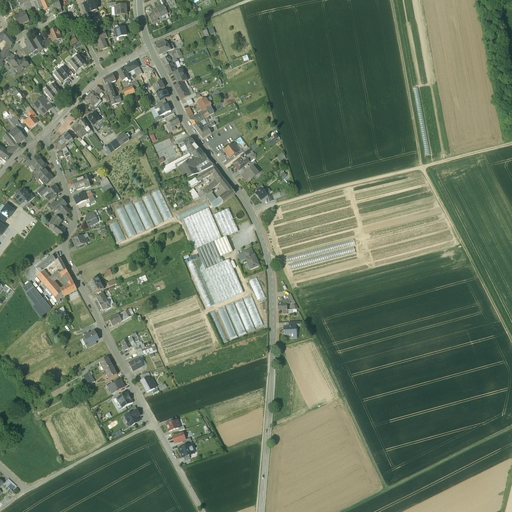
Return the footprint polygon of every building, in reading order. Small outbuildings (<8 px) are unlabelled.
[(40,9),(44,7),(40,0),(35,0),(20,8),(23,14),(25,13),(29,12),(33,12),(35,9),(40,11),(40,9)] [(40,0),(44,7),(46,11),(49,10),(49,6),(46,0),(40,0)] [(58,0),(53,0),(54,0),(53,1),(54,2),(53,3),(52,5),(53,8),(57,15),(62,12),(59,3),(58,0)] [(173,0),(169,0),(167,1),(170,9),(177,6),(173,0)] [(93,2),(84,5),(87,13),(96,10),(97,9),(93,2)] [(119,6),(113,6),(113,7),(115,7),(115,16),(125,15),(125,11),(126,11),(126,5),(119,6)] [(166,5),(151,12),(152,14),(148,16),(149,18),(152,24),(158,21),(157,20),(170,13),(166,5)] [(23,14),(13,18),(16,27),(23,24),(24,25),(29,23),(25,13),(23,14)] [(125,27),(114,30),(116,38),(127,36),(125,27)] [(58,30),(49,33),(53,43),(62,39),(58,30)] [(205,39),(209,37),(206,30),(200,33),(202,37),(204,36),(205,39)] [(105,32),(98,35),(100,40),(97,42),(100,51),(108,48),(105,39),(107,38),(105,32)] [(43,42),(41,38),(34,42),(33,39),(26,43),(28,47),(32,53),(38,50),(40,53),(47,48),(43,42)] [(0,55),(0,65),(13,44),(10,40),(6,43),(7,45),(0,55)] [(165,41),(155,45),(156,49),(159,56),(171,51),(169,46),(167,47),(165,41)] [(28,47),(22,51),(26,57),(32,53),(28,47)] [(176,59),(182,56),(179,51),(167,56),(168,58),(170,57),(174,55),(176,59)] [(14,57),(9,54),(5,62),(9,64),(10,63),(15,59),(14,57)] [(85,65),(79,57),(76,59),(76,58),(73,60),(80,69),(85,65)] [(168,58),(162,61),(165,68),(173,64),(170,57),(168,58)] [(21,62),(18,62),(16,59),(15,59),(10,63),(18,74),(29,66),(24,60),(21,62)] [(80,69),(73,60),(71,62),(72,63),(69,64),(76,72),(80,69)] [(136,62),(125,68),(128,74),(134,70),(138,68),(136,62)] [(173,64),(165,68),(167,73),(175,70),(173,64)] [(64,69),(62,71),(61,70),(59,71),(66,80),(71,77),(64,69)] [(128,76),(124,69),(118,72),(122,79),(124,78),(128,76)] [(177,72),(173,74),(176,81),(178,86),(182,84),(187,81),(185,77),(184,77),(181,70),(179,71),(177,72)] [(66,80),(59,71),(56,73),(57,74),(55,76),(62,84),(66,80)] [(112,75),(103,80),(105,86),(110,84),(116,82),(112,75)] [(161,82),(153,87),(156,93),(159,92),(160,94),(165,92),(163,89),(165,88),(161,82)] [(110,84),(105,86),(110,101),(112,106),(121,103),(119,98),(115,99),(110,84)] [(178,86),(174,87),(178,94),(185,90),(182,84),(178,86)] [(61,94),(55,86),(52,88),(52,87),(49,89),(56,98),(61,94)] [(102,92),(97,87),(94,90),(99,95),(102,92)] [(132,87),(123,90),(125,96),(135,92),(133,88),(132,87)] [(151,95),(156,93),(153,87),(148,89),(151,95)] [(56,98),(49,89),(47,91),(48,92),(45,93),(52,101),(56,98)] [(185,90),(178,94),(181,101),(185,99),(189,97),(185,90)] [(165,92),(160,94),(159,92),(156,93),(158,96),(157,97),(158,99),(159,99),(160,101),(164,100),(169,97),(166,91),(165,92)] [(189,96),(191,99),(200,95),(204,93),(203,91),(199,93),(198,92),(189,96)] [(97,98),(92,93),(86,99),(86,100),(89,103),(90,103),(94,106),(96,103),(100,100),(97,98)] [(194,106),(191,99),(182,104),(185,110),(194,106)] [(214,114),(205,99),(196,104),(202,114),(201,114),(204,120),(214,114)] [(44,104),(40,100),(36,103),(38,106),(35,108),(42,116),(47,112),(46,110),(49,108),(46,104),(46,103),(44,104)] [(157,106),(153,108),(155,111),(167,105),(166,103),(157,106)] [(167,105),(155,111),(156,114),(157,114),(159,117),(161,116),(171,112),(168,105),(167,105)] [(93,115),(89,118),(91,121),(90,122),(93,125),(101,118),(97,113),(97,112),(93,115)] [(195,117),(190,121),(193,127),(204,121),(201,114),(195,117)] [(35,119),(33,116),(31,117),(29,119),(24,119),(23,120),(22,123),(24,124),(26,125),(30,129),(38,123),(35,119)] [(180,124),(176,118),(169,122),(170,124),(166,126),(170,133),(172,132),(176,130),(174,127),(180,124)] [(94,134),(83,120),(79,123),(81,126),(82,127),(90,137),(94,134)] [(204,121),(193,127),(199,134),(203,132),(202,131),(201,130),(206,127),(210,125),(209,123),(206,125),(204,121)] [(24,131),(20,125),(15,128),(16,129),(20,134),(24,131)] [(81,126),(74,131),(79,137),(86,132),(82,127),(81,126)] [(207,128),(202,131),(203,132),(199,134),(202,139),(211,134),(208,129),(209,129),(208,128),(207,128)] [(20,134),(16,129),(8,135),(17,146),(25,140),(20,134)] [(145,138),(141,131),(135,135),(139,142),(145,138)] [(8,135),(7,133),(3,138),(10,147),(9,148),(13,153),(19,148),(17,146),(8,135)] [(67,133),(60,139),(66,146),(73,140),(67,133)] [(122,136),(117,140),(121,146),(124,143),(125,144),(130,140),(128,138),(129,138),(128,137),(129,136),(127,134),(126,135),(125,135),(123,137),(122,136)] [(58,141),(53,145),(56,150),(58,148),(61,150),(62,150),(66,147),(66,146),(60,139),(58,141)] [(198,149),(189,139),(179,145),(185,156),(162,168),(165,174),(182,165),(188,161),(188,162),(192,160),(202,154),(198,149)] [(117,140),(110,145),(115,150),(121,146),(117,140)] [(259,146),(257,143),(249,149),(252,152),(257,148),(257,147),(259,146)] [(235,145),(234,144),(225,151),(230,158),(234,156),(238,153),(238,152),(235,148),(236,147),(236,146),(235,145)] [(115,150),(110,145),(106,147),(108,150),(109,149),(112,153),(115,150)] [(5,152),(0,148),(0,158),(5,162),(10,156),(5,152)] [(202,154),(192,160),(188,162),(192,168),(195,167),(207,160),(202,154)] [(47,166),(39,157),(31,163),(36,170),(34,172),(36,175),(45,168),(47,166)] [(241,158),(233,164),(238,171),(250,162),(247,159),(244,162),(241,158)] [(210,163),(197,170),(195,167),(192,168),(188,162),(188,161),(182,165),(189,177),(213,166),(210,163)] [(215,167),(188,183),(191,187),(212,175),(218,172),(215,167)] [(251,169),(244,175),(245,177),(244,178),(248,183),(259,174),(253,167),(251,169)] [(36,175),(35,177),(38,180),(40,179),(45,185),(53,178),(45,168),(36,175)] [(77,168),(72,170),(71,169),(64,172),(67,178),(79,173),(77,168)] [(222,178),(220,175),(214,179),(213,180),(213,181),(199,192),(203,196),(205,195),(207,194),(208,195),(211,192),(212,192),(211,190),(220,183),(221,184),(225,181),(222,178)] [(86,177),(74,182),(77,191),(90,185),(86,177)] [(110,184),(101,190),(105,196),(114,190),(110,184)] [(227,192),(219,198),(223,203),(235,194),(229,186),(227,184),(223,187),(227,192)] [(50,190),(48,192),(50,195),(46,198),(49,202),(51,200),(59,193),(57,190),(58,189),(55,185),(50,190)] [(47,187),(39,194),(42,198),(48,192),(50,190),(47,187)] [(263,191),(260,188),(257,190),(258,192),(256,194),(261,200),(268,195),(264,190),(263,191)] [(199,192),(197,194),(193,189),(188,192),(192,197),(192,198),(194,202),(203,196),(199,192)] [(30,197),(24,190),(15,198),(20,204),(25,200),(30,197)] [(143,199),(156,226),(173,218),(160,191),(143,199)] [(216,200),(211,192),(208,195),(207,194),(205,195),(211,204),(216,200)] [(35,198),(32,195),(30,197),(25,200),(28,203),(35,198)] [(83,195),(73,199),(77,205),(87,201),(85,197),(84,198),(83,195)] [(216,200),(211,204),(214,209),(223,203),(219,198),(216,200)] [(70,213),(65,207),(66,205),(61,199),(56,203),(52,207),(53,208),(56,211),(58,209),(59,211),(60,210),(61,212),(63,213),(66,216),(70,213)] [(55,201),(48,207),(50,210),(53,208),(52,207),(56,203),(55,201)] [(154,227),(142,201),(134,205),(147,230),(154,227)] [(180,220),(208,207),(206,202),(178,215),(180,220)] [(145,231),(132,204),(124,208),(138,234),(145,231)] [(6,206),(0,213),(0,214),(7,219),(8,219),(14,211),(6,206)] [(129,238),(137,235),(124,208),(116,212),(129,238)] [(208,209),(181,221),(195,251),(222,239),(208,209)] [(228,209),(214,215),(224,238),(238,231),(228,209)] [(66,216),(63,213),(61,212),(58,215),(64,219),(66,220),(67,217),(66,216)] [(95,215),(90,217),(90,218),(86,219),(89,227),(93,225),(94,225),(96,224),(97,223),(95,220),(96,219),(95,215)] [(62,222),(56,217),(50,226),(51,227),(50,229),(53,232),(61,237),(65,232),(58,226),(62,222)] [(126,240),(117,222),(110,226),(118,243),(126,240)] [(82,236),(73,240),(76,248),(84,244),(89,242),(87,239),(84,240),(82,236)] [(219,303),(243,293),(228,260),(222,263),(220,258),(232,253),(225,238),(224,238),(196,250),(219,303)] [(251,249),(244,252),(246,259),(254,256),(251,249)] [(60,290),(54,281),(61,277),(58,272),(55,274),(51,278),(43,271),(56,261),(59,267),(63,264),(60,259),(57,253),(53,256),(36,269),(40,274),(37,276),(50,291),(57,301),(64,297),(61,290),(60,290)] [(246,259),(251,270),(259,266),(254,256),(246,259)] [(199,257),(187,263),(207,309),(219,303),(199,257)] [(319,264),(291,270),(292,275),(320,270),(319,264)] [(65,267),(61,269),(61,270),(58,272),(61,277),(68,273),(65,267)] [(110,270),(106,272),(106,274),(103,275),(104,278),(112,275),(110,270)] [(258,279),(256,278),(250,281),(249,282),(257,300),(258,301),(264,298),(265,297),(258,279)] [(72,281),(67,283),(68,286),(61,290),(64,297),(77,290),(72,281)] [(99,281),(89,286),(93,294),(104,290),(99,281)] [(43,298),(29,282),(23,287),(33,306),(43,298)] [(105,296),(97,300),(103,311),(106,309),(107,310),(111,309),(110,307),(105,296)] [(253,298),(252,297),(244,301),(239,303),(238,304),(236,304),(230,307),(229,308),(227,308),(218,312),(217,312),(211,315),(210,315),(219,339),(221,343),(263,325),(253,298)] [(51,309),(43,300),(34,308),(40,318),(51,309)] [(289,301),(283,301),(283,304),(278,305),(278,311),(282,311),(282,315),(287,314),(287,306),(289,306),(288,304),(290,304),(290,300),(289,301)] [(63,308),(54,313),(57,321),(66,316),(63,308)] [(128,310),(123,313),(126,320),(131,317),(128,310)] [(46,320),(49,325),(57,321),(54,313),(46,320)] [(118,315),(109,320),(113,327),(122,322),(118,315)] [(289,327),(284,327),(285,335),(290,335),(290,339),(295,339),(294,331),(296,331),(296,327),(289,327)] [(94,332),(85,337),(88,343),(89,345),(95,342),(98,341),(95,337),(97,336),(94,332)] [(132,338),(121,343),(125,351),(132,348),(131,347),(129,344),(133,342),(132,338)] [(141,342),(135,345),(131,347),(132,348),(138,357),(157,350),(154,344),(145,348),(144,345),(142,345),(141,342)] [(113,366),(108,358),(100,362),(104,371),(113,366)] [(134,362),(133,361),(131,363),(129,364),(133,370),(137,368),(137,369),(142,367),(139,360),(134,362)] [(117,375),(113,366),(104,371),(109,380),(117,375)] [(155,389),(148,377),(143,380),(141,381),(147,393),(155,389)] [(113,385),(108,387),(108,388),(112,394),(125,388),(121,380),(113,385)] [(133,403),(127,393),(120,396),(116,399),(118,403),(116,405),(119,410),(121,408),(122,409),(133,403)] [(140,416),(137,410),(131,414),(125,417),(127,420),(126,420),(128,424),(129,423),(130,427),(139,422),(137,418),(140,416)] [(170,423),(166,425),(169,432),(178,429),(180,428),(177,421),(170,423)] [(122,430),(115,434),(117,439),(124,435),(122,430)] [(183,433),(172,437),(175,444),(182,441),(185,440),(184,437),(185,436),(184,435),(183,434),(183,433)] [(186,446),(178,449),(180,454),(181,454),(183,458),(189,456),(192,455),(191,453),(193,452),(193,451),(193,450),(193,449),(192,448),(192,447),(191,445),(186,446)]
